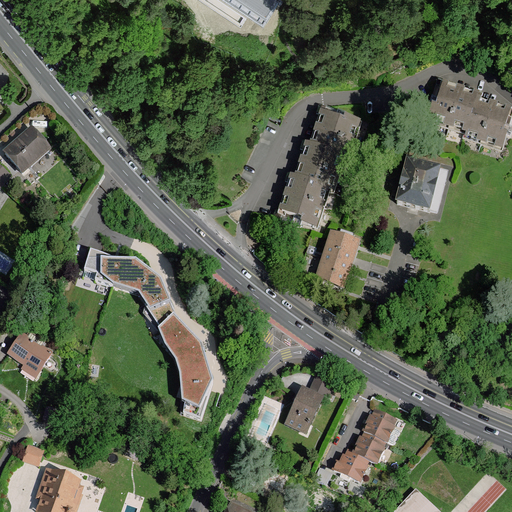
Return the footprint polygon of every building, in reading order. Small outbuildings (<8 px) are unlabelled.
[(434,108),(428,123),(449,130),(461,94),(444,88),(437,109),(434,108)] [(478,99),(461,94),(449,130),(466,135),(476,103),(478,99)] [(493,109),(476,103),(466,135),(465,140),(481,145),(493,109)] [(510,114),(493,109),(481,145),(502,152),(507,136),(503,135),(510,114)] [(318,133),(354,145),(361,125),(345,120),(344,123),(323,116),(318,133)] [(32,131),(6,155),(22,173),(49,150),(32,131)] [(313,150),(345,160),(349,162),(354,145),(318,133),(313,150)] [(159,149),(151,140),(146,144),(154,153),(159,149)] [(303,165),(339,178),(345,160),(313,150),(308,149),(303,165)] [(408,163),(397,205),(429,213),(440,171),(408,163)] [(297,182),(330,193),(334,194),(339,178),(303,165),(297,182)] [(288,198),(324,209),(330,193),(297,182),(293,181),(288,198)] [(288,198),(282,215),(303,221),(302,225),(318,230),(324,209),(288,198)] [(333,237),(319,280),(342,288),(357,245),(333,237)] [(121,264),(91,255),(86,273),(98,277),(96,282),(113,288),(115,282),(149,288),(153,270),(121,265),(121,264)] [(23,336),(10,356),(25,366),(28,363),(41,371),(52,355),(23,336)] [(314,396),(322,399),(324,395),(332,398),(338,384),(323,377),(314,396)] [(314,396),(303,391),(288,424),(307,433),(322,399),(314,396)] [(374,420),(391,428),(395,420),(378,412),(374,420)] [(365,433),(367,434),(384,443),(387,444),(394,429),(391,428),(374,420),(372,419),(365,433)] [(269,440),(277,427),(264,420),(257,434),(269,440)] [(394,429),(387,444),(393,447),(400,432),(394,429)] [(367,434),(364,441),(381,449),(384,443),(367,434)] [(362,440),(355,455),(367,461),(377,465),(384,450),(381,449),(364,441),(362,440)] [(350,452),(347,459),(364,467),(367,461),(355,455),(350,452)] [(364,467),(347,459),(345,458),(341,465),(338,463),(334,471),(360,483),(367,468),(364,467)] [(270,465),(260,460),(258,464),(259,465),(255,474),(262,478),(266,469),(268,469),(270,465)] [(40,511),(70,511),(80,485),(48,473),(39,498),(43,500),(39,511),(40,511)] [(438,511),(416,491),(396,511),(438,511)]
